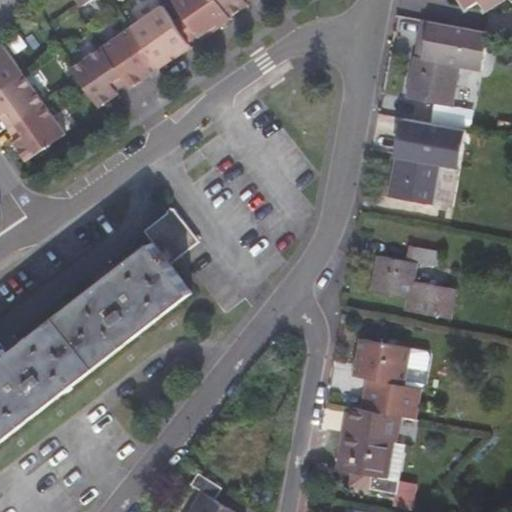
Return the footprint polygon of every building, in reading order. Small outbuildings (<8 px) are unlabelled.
[(58,0),(71,18),(97,0),(58,0)] [(189,53),(219,31),(218,29),(197,0),(177,0),(160,12),(172,29),(185,47),(189,53)] [(237,16),(234,13),(230,7),(239,0),(197,0),(218,29),(237,16)] [(234,13),(245,6),(241,0),(239,0),(230,7),(234,13)] [(120,39),(149,80),(179,60),(175,54),(162,36),(150,19),(120,39)] [(481,71),(487,28),(421,19),(414,54),(403,53),(397,109),(448,115),(455,66),(481,71)] [(185,47),(172,29),(167,32),(162,36),(175,54),(180,51),(185,47)] [(116,96),(119,101),(149,80),(120,39),(91,60),(111,89),(116,96)] [(68,92),(88,120),(107,107),(104,104),(100,97),(111,89),(91,60),(60,81),(68,92)] [(0,65),(0,93),(13,84),(0,65)] [(0,126),(6,134),(34,113),(13,84),(0,93),(0,126)] [(100,97),(104,104),(116,96),(111,89),(100,97)] [(13,145),(6,149),(3,151),(16,170),(56,143),(34,113),(6,134),(13,145)] [(511,128),(511,115),(498,113),(496,126),(511,128)] [(456,165),(461,127),(404,118),(391,197),(433,203),(439,161),(456,165)] [(487,137),(491,124),(473,119),(471,134),(487,137)] [(6,134),(0,138),(0,140),(6,149),(13,145),(6,134)] [(147,243),(0,355),(0,437),(186,294),(164,266),(192,245),(167,212),(139,233),(147,243)] [(451,307),(456,280),(414,272),(418,247),(436,248),(437,233),(408,229),(406,243),(376,238),(370,279),(406,285),(405,299),(451,307)] [(364,329),(350,412),(397,418),(420,422),(424,384),(409,382),(412,338),(364,329)] [(454,401),(439,399),(437,414),(451,416),(454,401)] [(393,443),(397,418),(350,412),(347,426),(341,425),(332,480),(344,482),(368,486),(366,499),(393,504),(396,490),(382,487),(390,442),(393,443)] [(404,444),(393,443),(390,442),(382,487),(396,490),(404,444)] [(187,511),(232,511),(214,500),(220,489),(195,472),(188,485),(200,492),(187,511)] [(368,486),(344,482),(342,495),(366,499),(368,486)] [(246,497),(264,501),(267,489),(249,485),(246,497)] [(411,492),(396,490),(393,504),(410,506),(411,492)]
